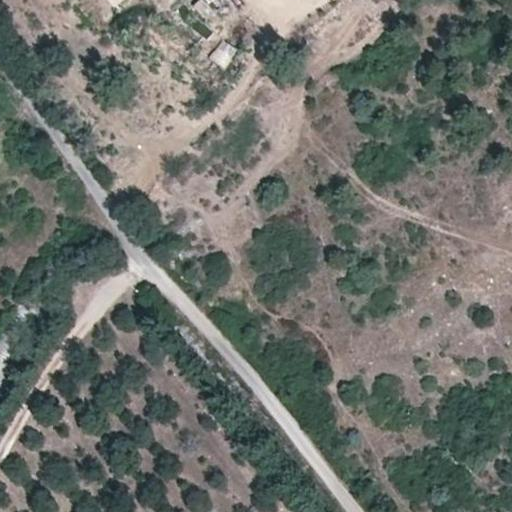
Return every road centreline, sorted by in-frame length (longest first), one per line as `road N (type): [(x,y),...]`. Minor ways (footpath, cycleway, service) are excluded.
road 1 (unclassified): [(0,59),(109,178),(132,230),(358,511)]
road 2 (track): [(155,258),(86,307),(0,486)]
